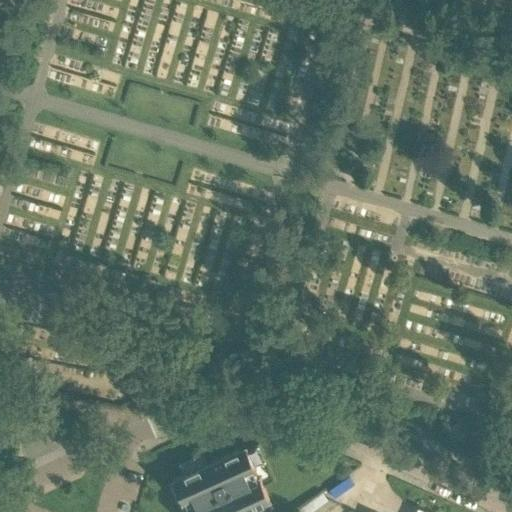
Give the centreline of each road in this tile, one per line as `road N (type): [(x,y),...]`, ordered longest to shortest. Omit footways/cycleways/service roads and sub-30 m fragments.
road 1 (unclassified): [(125,438),(191,412),(281,411),(511,504)]
road 2 (unclassified): [(0,494),(125,438)]
